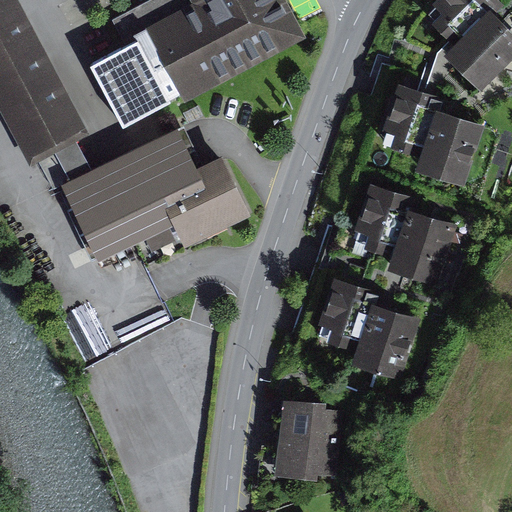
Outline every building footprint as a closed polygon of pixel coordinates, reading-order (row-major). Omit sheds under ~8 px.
[(85,133),(13,0),(0,0),(0,103),(31,162),(85,133)] [(88,70),(123,133),(170,107),(169,104),(180,99),(184,106),(307,41),(285,0),(189,0),(192,5),(145,29),(145,32),(134,38),(137,43),(88,70)] [(489,0),(443,0),(427,17),(451,40),(489,0)] [(511,55),(511,41),(489,19),(450,58),(480,87),(511,55)] [(391,150),(421,161),(436,113),(440,103),(431,100),(432,97),(398,87),(383,133),(395,137),(391,150)] [(484,128),(436,113),(421,161),(417,175),(465,190),(484,128)] [(183,125),(60,185),(94,256),(168,220),(179,243),(250,208),(223,152),(202,163),(183,125)] [(365,250),(393,259),(409,211),(412,199),(371,186),(356,234),(369,238),(365,250)] [(458,227),(409,211),(393,259),(389,274),(437,289),(452,241),(460,244),(463,235),(456,233),(458,227)] [(328,346),(357,353),(372,306),(376,296),(366,294),(367,290),(334,281),(319,327),(322,329),(319,338),(329,341),(328,346)] [(396,314),(372,306),(357,353),(353,367),(376,376),(401,381),(421,320),(396,314)] [(350,404),(290,398),(282,473),(342,479),(350,404)]
